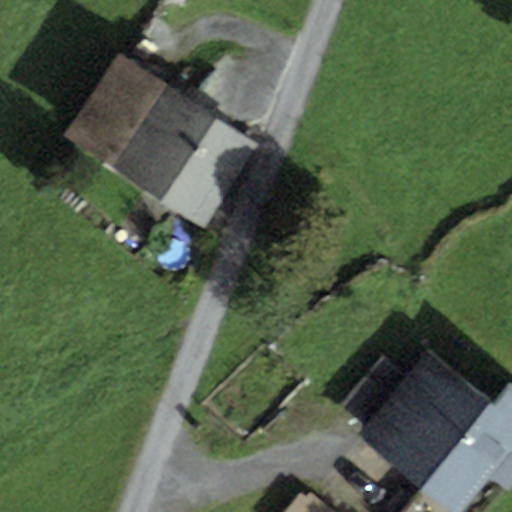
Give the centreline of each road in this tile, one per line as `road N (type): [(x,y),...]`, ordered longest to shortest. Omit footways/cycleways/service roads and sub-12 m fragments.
road 1 (unclassified): [(329,0),(130,511)]
road 2 (track): [(0,422),(212,303)]
